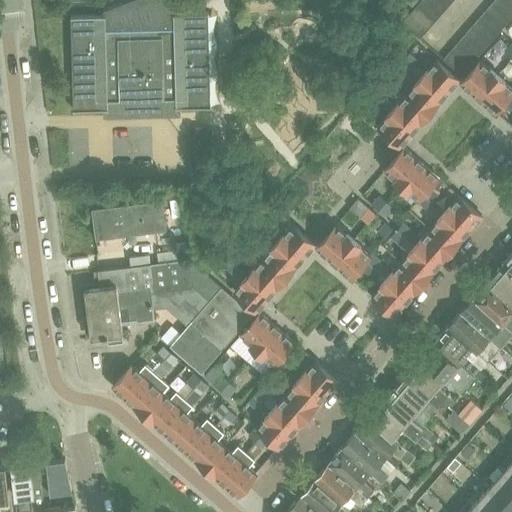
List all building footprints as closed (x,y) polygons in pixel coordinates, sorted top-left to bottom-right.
[(210,104),(208,11),(175,12),(170,0),(126,0),(103,9),(105,13),(73,14),(75,107),(107,107),(107,111),(119,110),(119,102),(166,101),(166,109),(178,109),(178,105),(210,104)] [(434,21),(441,13),(426,0),(420,0),(416,5),(434,21)] [(426,0),(441,13),(448,5),(442,0),(426,0)] [(511,18),(511,16),(511,5),(506,0),(494,0),(493,3),(511,18)] [(504,26),(511,18),(493,3),(486,11),(504,26)] [(427,29),(434,21),(416,5),(409,13),(427,29)] [(497,34),(504,26),(486,11),(479,19),(497,34)] [(420,37),(427,29),(409,13),(402,22),(420,37)] [(490,42),(497,34),(479,19),(472,27),(490,42)] [(483,50),(490,42),(472,27),(465,35),(483,50)] [(476,58),(483,50),(465,35),(458,43),(476,58)] [(469,66),(476,58),(458,43),(451,51),(469,66)] [(420,59),(410,51),(404,58),(413,66),(420,59)] [(462,74),(469,66),(451,51),(444,59),(462,74)] [(413,66),(404,58),(397,65),(407,73),(413,66)] [(438,60),(423,77),(444,95),(458,78),(438,60)] [(461,81),(478,95),(496,75),(479,60),(461,81)] [(511,88),(496,75),(478,95),(495,109),(502,101),(508,94),(511,89),(511,88)] [(423,77),(409,93),(429,111),(444,95),(423,77)] [(381,86),(375,92),(384,100),(390,93),(381,86)] [(375,92),(369,99),(377,107),(384,100),(375,92)] [(409,93),(394,110),(414,128),(429,111),(409,93)] [(511,96),(508,94),(502,101),(511,110),(511,108),(511,96)] [(414,128),(394,110),(380,126),(400,144),(414,128)] [(211,125),(190,126),(191,187),(213,186),(211,125)] [(386,167),(402,182),(419,163),(403,148),(386,167)] [(419,163),(402,182),(419,197),(424,191),(430,184),(436,177),(419,163)] [(439,192),(430,184),(424,191),(433,199),(439,192)] [(424,191),(419,197),(416,200),(425,208),(433,199),(424,191)] [(371,203),(378,209),(386,200),(379,193),(371,203)] [(461,196),(447,212),(467,230),(481,213),(461,196)] [(167,229),(163,198),(92,207),(96,238),(167,229)] [(386,200),(378,209),(386,216),(394,207),(386,200)] [(368,206),(360,215),(369,222),(376,213),(368,206)] [(447,212),(432,229),(452,246),(467,230),(447,212)] [(267,216),(260,224),(269,232),(276,224),(267,216)] [(404,220),(398,228),(407,236),(414,228),(404,220)] [(386,237),(393,227),(386,221),(377,230),(386,237)] [(269,232),(260,224),(253,232),(262,240),(269,232)] [(294,225),(279,241),(300,259),(314,243),(294,225)] [(317,245),(334,260),(352,240),(335,225),(317,245)] [(400,244),(407,236),(398,228),(391,236),(400,244)] [(432,229),(418,245),(437,263),(452,246),(432,229)] [(352,240),(334,260),(351,274),(359,265),(365,258),(368,254),(352,240)] [(279,241),(265,258),(285,276),(300,259),(279,241)] [(418,245),(403,262),(423,280),(437,263),(418,245)] [(238,249),(231,257),(241,265),(247,258),(238,249)] [(371,250),(368,254),(365,258),(374,265),(380,258),(371,250)] [(100,285),(85,287),(91,336),(103,334),(103,335),(107,335),(108,342),(124,340),(121,322),(154,318),(155,318),(153,307),(151,291),(175,288),(173,307),(190,321),(187,324),(170,344),(202,372),(253,312),(233,294),(213,277),(190,257),(171,259),(98,269),(100,285)] [(234,273),(241,265),(231,257),(224,264),(234,273)] [(265,258),(250,274),(271,292),(285,276),(265,258)] [(368,273),(374,265),(365,258),(359,265),(368,273)] [(511,268),(503,261),(488,279),(511,300),(511,268)] [(403,262),(388,278),(408,296),(423,280),(403,262)] [(271,292),(250,274),(236,291),(256,309),(271,292)] [(408,296),(388,278),(374,295),(394,313),(408,296)] [(511,300),(488,279),(475,294),(511,326),(511,313),(510,312),(511,309),(511,300)] [(511,326),(475,294),(462,309),(497,340),(503,333),(507,337),(511,330),(511,326)] [(462,309),(448,324),(488,359),(500,344),(496,341),(497,340),(462,309)] [(242,332),(258,347),(275,327),(259,313),(242,332)] [(448,324),(435,339),(475,374),(488,359),(448,324)] [(275,327),(258,347),(275,361),(279,356),(286,348),(292,341),(275,327)] [(435,339),(422,355),(446,375),(445,375),(456,385),(463,377),(468,382),(475,374),(435,339)] [(155,353),(163,360),(170,351),(163,344),(155,353)] [(296,356),(286,348),(279,356),(289,364),(296,356)] [(170,351),(163,360),(170,366),(178,358),(170,351)] [(422,355),(409,369),(448,404),(453,397),(437,384),(445,375),(446,375),(422,355)] [(279,356),(272,365),(281,373),(289,364),(279,356)] [(231,373),(240,381),(252,368),(242,360),(231,373)] [(317,361),(303,378),(322,395),(337,379),(317,361)] [(113,385),(128,399),(153,370),(150,367),(143,374),(132,364),(113,385)] [(409,369),(396,385),(419,405),(427,396),(442,410),(448,404),(409,369)] [(479,369),(475,374),(483,381),(487,376),(479,369)] [(153,370),(128,399),(144,412),(163,391),(151,381),(157,374),(153,370)] [(186,381),(193,387),(202,377),(194,371),(186,381)] [(214,383),(220,388),(228,379),(222,374),(214,383)] [(202,377),(193,387),(201,394),(209,384),(202,377)] [(303,378),(288,394),(308,412),(322,395),(303,378)] [(228,379),(220,388),(229,396),(237,387),(228,379)] [(396,385),(383,400),(421,434),(422,433),(424,434),(425,435),(427,437),(433,429),(413,412),(419,405),(396,385)] [(259,386),(253,393),(273,411),(293,428),(308,412),(288,394),(281,402),(275,396),(273,398),(259,386)] [(163,391),(144,412),(159,426),(184,397),(181,394),(174,401),(163,391)] [(248,400),(257,408),(262,401),(253,393),(250,397),(248,400)] [(511,408),(511,395),(503,404),(510,411),(511,408)] [(184,397),(159,426),(175,439),(194,418),(182,408),(188,401),(184,397)] [(383,400),(369,415),(393,435),(401,426),(416,439),(421,434),(383,400)] [(214,410),(222,417),(230,408),(222,401),(214,410)] [(464,406),(458,413),(469,423),(475,416),(464,406)] [(230,408),(222,417),(230,424),(237,415),(230,408)] [(454,410),(446,419),(461,432),(469,423),(454,410)] [(259,427),(264,432),(271,438),(278,445),(293,428),(273,411),(268,417),(259,427)] [(369,415),(356,430),(385,456),(391,449),(399,456),(406,448),(398,441),(399,441),(393,435),(369,415)] [(175,439),(190,453),(215,425),(207,417),(201,424),(194,418),(175,439)] [(215,425),(190,453),(206,466),(225,445),(213,435),(219,428),(215,425)] [(248,434),(256,441),(264,432),(259,427),(256,425),(248,434)] [(433,442),(439,434),(433,429),(427,437),(433,442)] [(356,430),(343,445),(372,471),(382,481),(390,472),(379,463),(385,456),(356,430)] [(264,447),(271,438),(264,432),(256,441),(264,447)] [(433,442),(427,437),(425,435),(424,434),(418,441),(427,448),(433,442)] [(225,445),(206,466),(221,480),(246,451),(238,444),(232,451),(225,445)] [(343,445),(329,461),(368,495),(375,487),(363,477),(370,469),(372,471),(343,445)] [(406,448),(399,456),(408,463),(415,455),(406,448)] [(246,451),(221,480),(238,495),(257,473),(249,466),(255,459),(246,451)] [(447,465),(453,471),(461,462),(455,456),(447,465)] [(65,457),(38,461),(41,485),(49,484),(50,491),(73,488),(65,457)] [(38,461),(31,462),(10,464),(15,496),(34,494),(33,486),(41,485),(38,461)] [(329,461),(315,477),(342,500),(349,493),(360,503),(368,495),(329,461)] [(5,465),(0,465),(0,500),(9,500),(5,465)] [(389,478),(394,487),(410,478),(404,469),(389,478)] [(511,475),(505,469),(489,486),(511,505),(511,475)] [(315,477),(301,492),(323,511),(345,511),(350,507),(342,500),(315,477)] [(511,511),(511,505),(489,486),(474,503),(484,511),(511,511)] [(323,511),(301,492),(288,508),(291,511),(323,511)] [(40,509),(40,511),(77,511),(76,503),(40,509)] [(484,511),(474,503),(466,511),(484,511)]
